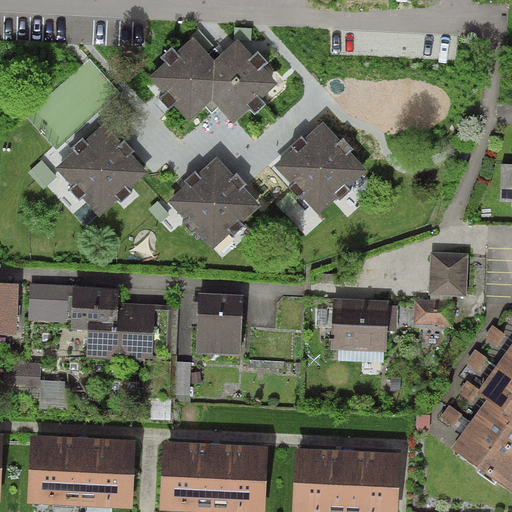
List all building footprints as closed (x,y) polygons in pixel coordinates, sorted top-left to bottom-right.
[(163,62),(147,77),(162,93),(157,98),(169,111),(174,107),(188,122),(205,106),(211,113),(219,106),(234,122),(250,108),(255,113),(265,104),(259,97),(275,83),(261,67),(266,62),(257,52),(253,56),(237,39),(221,54),(215,48),(209,53),(193,36),(177,50),(172,45),(159,57),(163,62)] [(340,140),(323,121),(304,138),(301,135),(290,146),(292,149),(273,166),(290,184),(288,187),(299,198),(302,196),(318,214),(337,197),(339,200),(351,190),(349,187),(367,170),(351,152),(353,149),(343,137),(340,140)] [(121,142),(104,123),(85,140),(83,137),(71,148),(74,151),(55,168),(72,186),(69,189),(80,200),(83,198),(100,216),(118,199),(121,202),(132,192),(130,189),(149,172),(132,154),(135,151),(124,139),(121,142)] [(234,175),(217,156),(198,173),(195,170),(184,181),(186,184),(167,201),(184,219),(182,222),(192,233),(195,231),(212,249),(231,232),(233,235),(245,225),(242,222),(261,205),(244,187),(247,184),(237,172),(234,175)] [(511,163),(501,163),(500,200),(511,200),(511,163)] [(469,253),(431,252),(429,295),(430,295),(452,296),(467,297),(469,253)] [(19,283),(0,282),(0,334),(16,335),(19,283)] [(73,285),(30,284),(29,320),(68,321),(68,296),(73,297),(73,287),(73,285)] [(118,289),(73,287),(73,297),(72,329),(87,330),(86,358),(153,361),(155,308),(118,306),(118,289)] [(243,295),(199,293),(197,354),(241,355),(243,295)] [(430,300),(415,299),(414,323),(454,325),(455,301),(452,301),(452,296),(430,295),(430,300)] [(389,301),(332,298),(330,350),(338,350),(384,352),(386,352),(387,331),(396,331),(398,306),(388,305),(389,301)] [(505,334),(492,325),(484,337),(497,346),(505,334)] [(511,345),(478,391),(488,399),(450,449),(511,494),(511,345)] [(488,358),(475,349),(466,361),(479,370),(488,358)] [(384,352),(338,350),(338,361),(384,363),(384,352)] [(41,363),(8,361),(7,385),(32,386),(40,387),(40,380),(41,363)] [(191,362),(177,361),(175,394),(190,394),(191,362)] [(66,381),(40,380),(40,387),(32,386),(31,398),(40,398),(39,409),(67,409),(66,381)] [(469,400),(478,389),(467,380),(458,391),(469,400)] [(462,414),(449,405),(441,416),(454,425),(462,414)] [(136,440),(30,435),(27,503),(132,508),(136,440)] [(265,511),(269,447),(163,442),(159,510),(211,511),(265,511)] [(397,511),(400,452),(295,448),(291,511),(397,511)]
